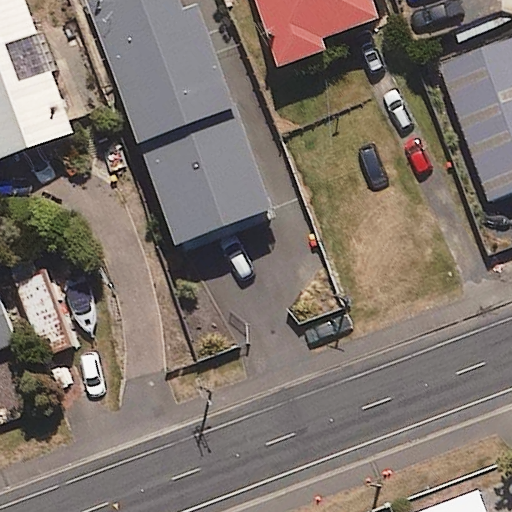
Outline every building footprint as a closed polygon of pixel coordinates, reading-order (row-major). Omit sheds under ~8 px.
[(0,0),(0,172),(83,142),(29,0),(0,0)] [(204,8),(189,14),(184,0),(96,0),(93,1),(190,255),(285,219),(204,8)] [(332,47),(388,27),(378,0),(263,0),(290,76),(337,59),(332,47)] [(495,208),(511,201),(511,41),(442,68),(495,208)] [(45,362),(76,350),(51,286),(21,297),(45,362)] [(0,354),(20,347),(0,293),(0,354)] [(439,511),(487,511),(482,496),(439,511)]
